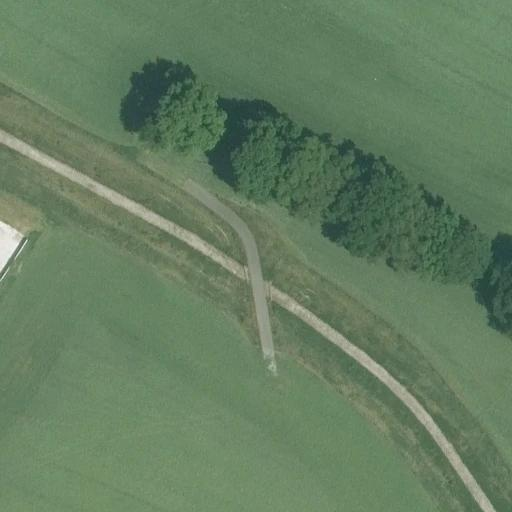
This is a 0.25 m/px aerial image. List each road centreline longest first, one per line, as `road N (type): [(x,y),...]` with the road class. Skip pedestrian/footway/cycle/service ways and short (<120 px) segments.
road 1 (track): [(490,511),(407,398),(343,344),(195,242),(0,135)]
road 2 (track): [(273,375),(249,242),(232,217),(190,186)]
